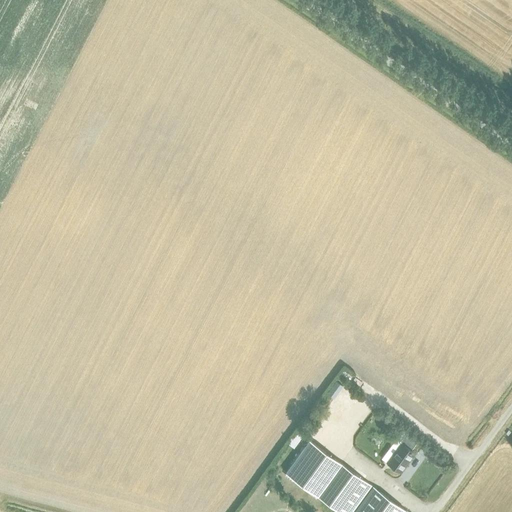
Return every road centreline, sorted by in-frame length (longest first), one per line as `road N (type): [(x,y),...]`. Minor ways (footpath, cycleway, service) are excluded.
road 1 (unclassified): [(511,152),(291,0)]
road 2 (unclassified): [(434,511),(511,407)]
